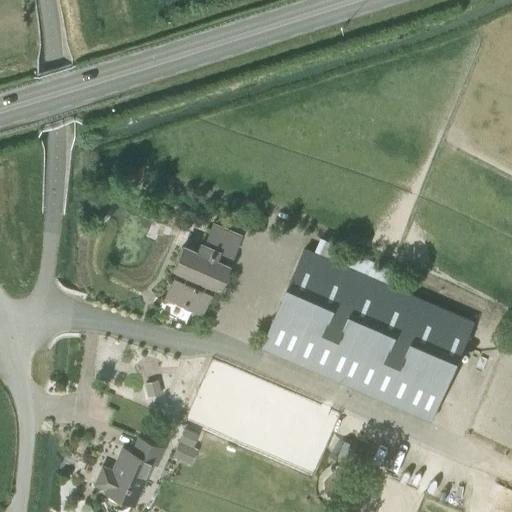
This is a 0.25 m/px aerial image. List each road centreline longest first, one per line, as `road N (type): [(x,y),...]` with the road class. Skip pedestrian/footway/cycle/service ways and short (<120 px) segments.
road 1 (primary): [(0,113),(362,0)]
road 2 (unclassified): [(20,511),(31,418),(7,335)]
